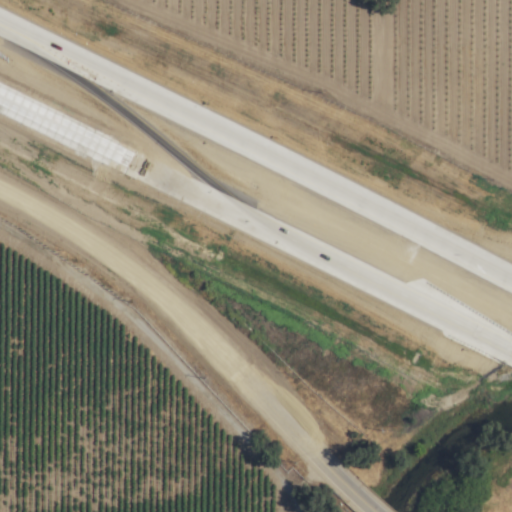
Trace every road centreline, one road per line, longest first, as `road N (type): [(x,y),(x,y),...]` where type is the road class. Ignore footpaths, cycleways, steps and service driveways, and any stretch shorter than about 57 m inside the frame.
road 1 (primary): [(0,96),(511,356)]
road 2 (primary): [(511,280),(0,24)]
road 3 (tertiary): [(173,316),(355,496)]
road 4 (tertiary): [(0,188),(93,248),(173,316)]
